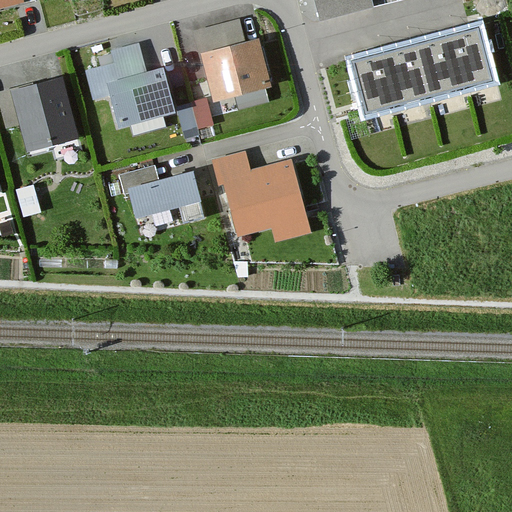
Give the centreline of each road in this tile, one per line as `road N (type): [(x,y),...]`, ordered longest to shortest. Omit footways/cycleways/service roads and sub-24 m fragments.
road 1 (residential): [(511,169),(390,199),(340,192),(292,25),(271,0)]
road 2 (residential): [(218,0),(0,55)]
